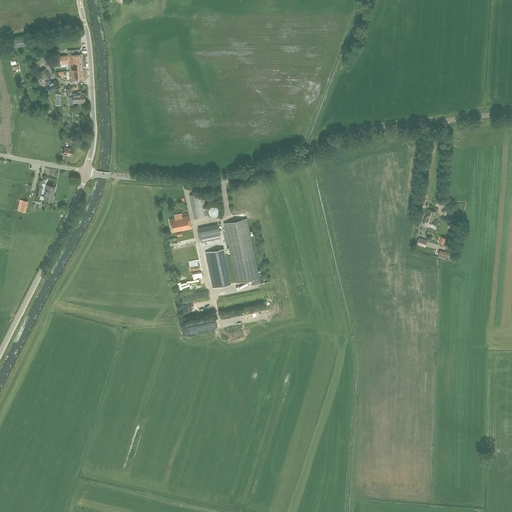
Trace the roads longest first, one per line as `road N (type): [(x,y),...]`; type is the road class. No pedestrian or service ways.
road 1 (tertiary): [(511,114),(377,129),(223,181),(87,171)]
road 2 (tertiary): [(0,354),(87,171)]
road 3 (tertiary): [(87,171),(93,117),(80,0)]
